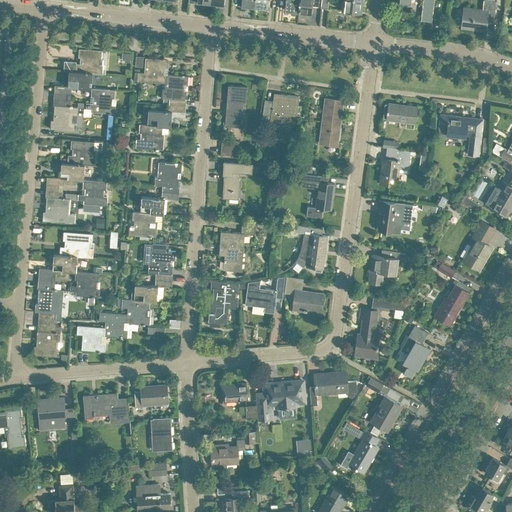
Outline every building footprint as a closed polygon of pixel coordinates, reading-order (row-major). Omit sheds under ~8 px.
[(298,11),(299,0),(286,0),(287,3),(287,9),(285,9),(285,10),(298,11)] [(319,6),(319,0),(299,0),(298,11),(311,12),(312,5),(319,6)] [(362,0),(342,0),(342,10),(348,11),(350,11),(351,11),(361,12),(362,0)] [(399,0),(399,3),(408,4),(408,0),(423,0),(421,20),(432,22),(434,0),(399,0)] [(464,7),(461,25),(472,26),(472,29),(486,31),(488,16),(494,17),(496,1),(488,0),(483,0),(482,9),(464,7)] [(64,70),(69,71),(86,72),(86,71),(88,71),(88,72),(92,73),(102,74),(103,65),(104,58),(102,58),(102,50),(79,48),(78,57),(84,57),(84,64),(72,63),(73,61),(64,60),(64,70)] [(138,81),(165,83),(166,74),(164,74),(164,67),(168,68),(169,59),(164,59),(164,58),(162,58),(145,57),(145,66),(149,66),(148,73),(138,72),(138,81)] [(92,81),(92,73),(88,72),(88,71),(86,71),(86,72),(69,71),(69,79),(71,80),(70,86),(56,85),(56,92),(71,93),(72,87),(92,88),(93,88),(89,87),(90,81),(92,81)] [(182,75),(166,74),(165,83),(169,83),(169,89),(163,89),(162,97),(169,98),(169,104),(184,105),(186,91),(184,90),(184,84),(188,84),(189,75),(184,75),(184,74),(182,74),(182,75)] [(229,85),(226,123),(242,124),(242,121),(243,118),(242,118),(244,86),(229,85)] [(115,89),(93,88),(92,88),(90,103),(86,102),(86,108),(92,108),(92,111),(108,113),(111,114),(111,113),(115,113),(116,105),(112,104),(112,98),(114,98),(115,89)] [(295,125),(299,96),(281,94),(281,97),(274,96),(273,103),(264,101),(262,118),(271,119),(270,122),(295,125)] [(51,119),(51,128),(74,130),(75,121),(73,121),(73,115),(77,115),(78,106),(72,106),(72,105),(70,105),(71,99),(55,98),(54,113),(58,114),(57,120),(51,119)] [(326,98),(320,143),(337,145),(340,123),(338,122),(340,108),(342,108),(343,100),(326,98)] [(387,118),(387,119),(415,123),(417,106),(389,102),(389,104),(385,103),(383,117),(387,118)] [(184,112),(184,105),(169,104),(168,110),(167,110),(167,109),(165,109),(165,110),(149,109),(148,118),(150,118),(150,121),(146,121),(146,124),(148,124),(148,125),(163,125),(163,126),(171,126),(172,111),(184,112)] [(478,155),(482,119),(475,118),(474,121),(461,119),(462,117),(441,114),(439,131),(439,133),(441,135),(443,136),(445,136),(447,134),(448,132),(448,130),(458,131),(458,133),(470,135),(468,154),(478,155)] [(162,134),(163,126),(163,125),(148,125),(148,124),(146,124),(140,123),(139,132),(145,132),(145,139),(136,138),(136,147),(156,149),(158,150),(158,149),(163,149),(164,141),(160,140),(160,134),(162,134)] [(68,154),(67,163),(79,163),(79,162),(80,162),(80,164),(85,164),(95,165),(96,150),(94,150),(95,141),(72,140),(71,148),(77,149),(76,155),(68,154)] [(222,140),(221,147),(239,148),(239,141),(222,140)] [(398,142),(384,140),(383,146),(387,147),(398,148),(398,142)] [(511,143),(508,151),(504,149),(500,156),(509,161),(511,156),(511,143)] [(221,147),(221,154),(238,155),(239,148),(221,147)] [(411,150),(398,148),(387,147),(384,165),(382,165),(380,182),(397,185),(398,173),(407,174),(411,150)] [(163,185),(162,192),(178,193),(179,178),(177,178),(177,171),(181,172),(182,163),(177,163),(177,162),(175,161),(175,162),(159,161),(158,170),(162,170),(162,176),(156,176),(155,185),(163,185)] [(252,163),(224,161),(223,175),(224,175),(223,198),(238,199),(240,172),(251,173),(252,163)] [(489,196),(485,203),(491,207),(500,213),(500,214),(502,215),(502,214),(506,216),(511,207),(508,206),(511,201),(511,168),(509,167),(511,164),(505,161),(502,166),(508,170),(502,180),(505,181),(501,189),(495,185),(489,196)] [(84,172),(85,164),(80,164),(80,162),(79,162),(79,163),(67,163),(61,162),(60,177),(48,176),(48,184),(63,185),(64,178),(83,180),(83,179),(82,179),(82,172),(84,172)] [(300,163),(299,170),(312,172),(313,165),(300,163)] [(331,209),(335,183),(327,183),(328,176),(318,175),(303,173),(302,180),(319,182),(316,207),(308,206),(306,215),(322,217),(323,208),(331,209)] [(107,181),(83,179),(83,180),(82,194),(78,194),(78,199),(84,200),(83,203),(100,204),(100,205),(102,205),(102,204),(107,205),(108,196),(104,196),(104,189),(106,189),(107,181)] [(44,211),(43,220),(75,222),(75,214),(65,213),(65,206),(69,207),(70,198),(69,198),(65,198),(65,197),(63,196),(63,191),(47,189),(46,205),(50,205),(50,212),(44,211)] [(177,200),(178,193),(162,192),(162,198),(160,198),(160,197),(158,197),(142,196),(141,205),(143,205),(143,212),(156,213),(164,214),(165,199),(177,200)] [(412,205),(382,201),(381,210),(384,210),(381,230),(391,231),(392,226),(409,228),(412,205)] [(155,221),(156,213),(143,212),(133,211),(132,219),(138,220),(138,226),(130,226),(129,234),(149,236),(149,237),(152,237),(152,236),(156,237),(157,228),(153,228),(153,221),(155,221)] [(97,218),(96,229),(104,229),(105,219),(97,218)] [(483,221),(469,244),(472,246),(464,261),(478,269),(490,250),(487,248),(490,245),(486,243),(495,228),(483,221)] [(221,231),(219,249),(226,249),(225,259),(224,259),(224,261),(225,261),(224,269),(242,271),(245,233),(255,234),(256,224),(242,223),(241,232),(221,231)] [(320,235),(321,227),(291,223),(290,232),(304,234),(303,240),(303,244),(301,248),(300,253),(297,258),(296,261),(304,267),(308,262),(307,266),(315,267),(315,271),(322,271),(322,268),(323,268),(327,236),(320,235)] [(60,246),(60,254),(70,255),(70,254),(73,254),(73,256),(77,256),(87,257),(88,248),(84,248),(84,241),(86,241),(87,233),(64,231),(63,240),(69,240),(69,247),(60,246)] [(156,273),(155,279),(171,280),(172,265),(170,265),(171,259),(175,259),(175,250),(171,250),(171,249),(168,249),(168,250),(152,249),(152,257),(156,257),(155,264),(149,263),(148,272),(156,273)] [(409,253),(385,250),(385,256),(373,254),(372,258),(374,258),(372,269),(371,268),(369,282),(382,284),(383,273),(396,275),(398,260),(408,262),(409,253)] [(76,264),(77,256),(73,256),(73,254),(70,254),(70,255),(60,254),(54,254),(53,262),(56,262),(55,269),(41,268),(40,275),(56,276),(56,270),(76,271),(74,270),(75,264),(76,264)] [(451,276),(455,269),(441,262),(437,268),(451,276)] [(99,272),(76,271),(75,279),(81,280),(81,286),(70,285),(70,291),(76,291),(76,294),(92,296),(92,297),(95,297),(95,296),(99,296),(100,288),(96,287),(96,281),(98,281),(99,272)] [(276,294),(283,295),(285,277),(278,278),(277,290),(260,288),(261,281),(248,282),(245,303),(257,304),(258,302),(265,303),(264,311),(274,313),(275,304),(276,304),(276,302),(275,301),(276,294)] [(324,293),(302,290),(304,279),(287,277),(285,292),(295,293),(293,308),(304,310),(307,311),(308,310),(321,312),(324,293)] [(170,287),(171,280),(155,279),(155,285),(153,285),(153,284),(151,284),(151,285),(135,284),(134,292),(132,292),(132,299),(134,299),(149,300),(149,301),(157,301),(159,286),(170,287)] [(40,312),(56,313),(59,313),(59,304),(57,304),(58,298),(62,298),(62,289),(57,289),(57,288),(55,288),(55,282),(40,281),(39,296),(43,297),(42,303),(36,303),(35,311),(40,312)] [(209,311),(209,313),(210,313),(209,321),(227,322),(228,306),(237,307),(238,297),(235,297),(235,292),(238,292),(239,283),(215,282),(215,288),(214,288),(213,303),(214,303),(213,312),(209,311)] [(450,324),(469,292),(456,285),(447,299),(446,298),(435,316),(450,324)] [(404,309),(407,303),(407,301),(373,296),(372,306),(404,311),(405,309),(404,309)] [(149,309),(149,301),(149,300),(134,299),(132,299),(122,298),(122,307),(132,307),(131,314),(127,313),(127,322),(143,323),(143,324),(145,325),(145,324),(150,324),(150,315),(146,315),(147,308),(149,309)] [(378,310),(371,309),(361,308),(360,317),(363,317),(361,334),(358,333),(355,355),(364,356),(366,351),(377,353),(378,341),(373,340),(378,310)] [(124,322),(127,322),(127,313),(100,311),(99,320),(109,321),(109,327),(105,327),(104,335),(120,337),(120,338),(123,338),(123,337),(127,337),(128,329),(124,328),(124,322)] [(408,314),(404,321),(411,325),(415,318),(408,314)] [(61,326),(55,325),(39,324),(39,331),(38,330),(37,339),(41,339),(41,346),(34,345),(34,354),(57,356),(58,347),(54,347),(54,340),(60,341),(61,326)] [(411,346),(402,362),(407,365),(403,372),(411,377),(416,370),(418,371),(430,348),(421,343),(428,332),(415,324),(408,336),(415,340),(411,346)] [(104,335),(105,327),(78,325),(77,333),(87,334),(87,341),(82,340),(82,349),(98,350),(98,351),(100,351),(100,350),(105,351),(105,342),(101,342),(102,335),(104,335)] [(353,387),(354,380),(347,380),(346,371),(334,372),(334,374),(321,375),(321,373),(314,374),(315,376),(315,386),(309,386),(311,405),(317,404),(317,393),(328,392),(347,390),(347,395),(352,397),(355,388),(353,387)] [(370,378),(366,385),(378,392),(382,385),(370,378)] [(305,402),(303,380),(264,384),(265,393),(255,394),(256,405),(257,417),(257,419),(271,418),(270,405),(279,404),(279,407),(286,406),(286,407),(288,407),(288,406),(295,405),(295,403),(305,402)] [(247,382),(221,384),(222,401),(248,399),(247,382)] [(141,390),(134,391),(136,408),(143,407),(143,403),(168,401),(167,384),(141,386),(141,390)] [(117,392),(83,395),(85,413),(111,411),(112,420),(130,418),(128,398),(118,399),(117,392)] [(385,395),(370,421),(388,431),(393,422),(390,420),(393,414),(396,416),(402,405),(385,395)] [(53,398),(38,400),(40,429),(71,426),(72,438),(78,438),(76,426),(75,411),(65,412),(64,397),(53,398)] [(256,405),(245,406),(246,418),(257,417),(256,405)] [(0,425),(4,425),(5,436),(7,436),(9,447),(26,445),(25,434),(23,434),(21,416),(22,416),(21,407),(6,409),(6,411),(0,411),(0,425)] [(173,449),(171,417),(151,418),(151,420),(153,419),(155,450),(173,449)] [(347,421),(343,427),(349,430),(352,425),(347,421)] [(375,445),(379,438),(364,430),(360,437),(363,438),(349,464),(357,468),(364,472),(378,447),(375,445)] [(257,432),(246,433),(247,445),(258,444),(257,432)] [(511,434),(508,432),(501,444),(511,450),(511,434)] [(222,445),(222,444),(212,445),(213,465),(224,464),(224,463),(238,462),(237,459),(239,458),(238,450),(237,450),(236,446),(222,447),(222,445)] [(323,455),(316,462),(321,466),(323,465),(328,470),(328,469),(332,466),(333,465),(323,455)] [(509,466),(511,467),(511,459),(510,458),(506,465),(493,457),(485,471),(492,475),(490,478),(497,482),(499,482),(500,481),(509,466)] [(166,462),(149,463),(150,475),(167,474),(166,462)] [(160,483),(136,485),(138,509),(152,508),(152,511),(161,511),(161,507),(171,506),(170,492),(160,493),(160,483)] [(55,499),(56,511),(82,511),(92,511),(91,503),(75,504),(74,484),(59,485),(60,498),(55,499)] [(333,485),(318,511),(336,511),(341,505),(343,506),(349,494),(333,485)] [(260,486),(252,487),(252,500),(261,500),(260,486)] [(471,494),(465,505),(476,511),(477,511),(479,509),(484,511),(491,500),(490,500),(490,499),(493,493),(483,487),(477,497),(471,494)] [(226,511),(242,511),(242,498),(249,498),(248,490),(232,491),(233,498),(226,498),(226,511)]
